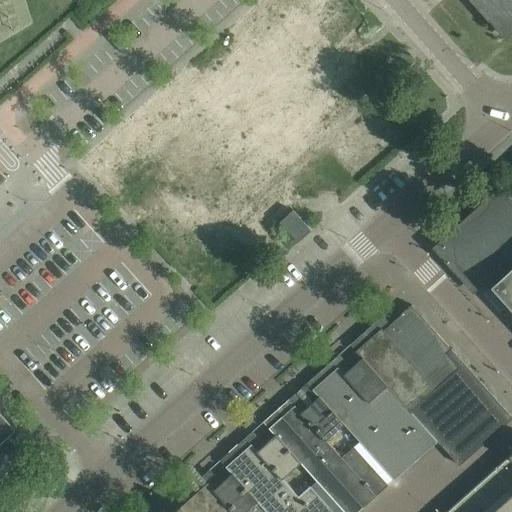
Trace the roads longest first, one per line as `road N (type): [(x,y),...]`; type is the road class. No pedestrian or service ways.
road 1 (tertiary): [(94,481),(389,228)]
road 2 (residential): [(511,368),(389,228)]
road 3 (unclassified): [(501,129),(390,0)]
road 4 (tertiary): [(389,228),(501,129)]
road 5 (residential): [(94,481),(0,370)]
